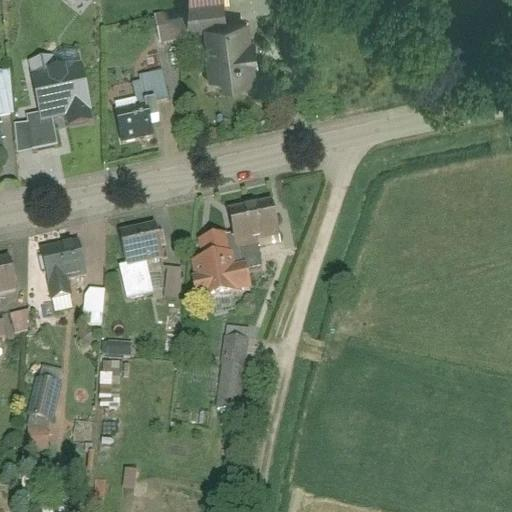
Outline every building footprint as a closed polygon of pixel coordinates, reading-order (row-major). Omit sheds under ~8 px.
[(193,0),(196,26),(231,23),(229,0),(193,0)] [(156,21),(163,50),(190,44),(183,15),(156,21)] [(210,32),(216,90),(261,85),(255,27),(210,32)] [(0,161),(9,160),(1,117),(12,115),(4,76),(0,77),(0,161)] [(164,77),(138,82),(143,105),(168,100),(164,77)] [(116,116),(122,147),(159,140),(153,109),(116,116)] [(232,212),(240,251),(285,242),(277,203),(232,212)] [(159,231),(121,242),(129,269),(167,258),(159,231)] [(201,244),(205,262),(195,264),(206,309),(243,300),(242,296),(258,292),(252,267),(236,271),(232,256),(228,257),(224,239),(201,244)] [(79,303),(75,284),(91,280),(82,243),(41,253),(50,289),(54,288),(59,308),(79,303)] [(0,263),(0,300),(22,295),(14,260),(0,263)] [(124,273),(131,305),(157,298),(149,267),(124,273)] [(104,328),(106,270),(92,270),(90,327),(104,328)] [(164,303),(179,304),(182,276),(167,274),(164,303)] [(17,339),(31,336),(24,313),(11,317),(17,339)] [(0,318),(0,341),(11,339),(6,317),(0,318)] [(228,330),(219,408),(243,410),(252,332),(228,330)] [(38,384),(28,420),(52,427),(62,391),(38,384)] [(28,433),(30,458),(53,456),(51,431),(28,433)] [(167,446),(164,466),(185,469),(188,449),(167,446)]
